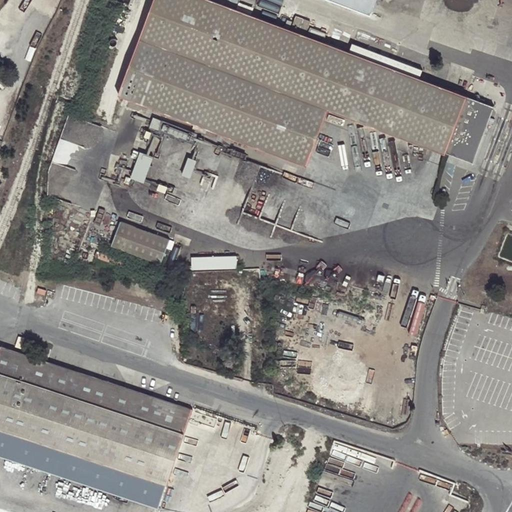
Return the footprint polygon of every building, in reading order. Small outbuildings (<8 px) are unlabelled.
[(213,0),(154,0),(140,38),(329,110),(447,153),(468,96),(405,71),(349,51),(324,40),(309,34),(305,34),(299,32),(290,29),(213,0)] [(295,17),(290,29),(299,32),(304,20),(295,17)] [(310,23),(304,20),(299,32),(305,34),(310,23)] [(312,26),(309,34),(324,40),(327,32),(312,26)] [(119,95),(308,166),(329,110),(140,38),(119,95)] [(349,51),(405,71),(407,64),(352,43),(349,51)] [(494,106),(468,96),(447,153),(474,162),(494,106)] [(72,140),(82,140),(81,117),(72,117),(72,140)] [(130,178),(146,180),(149,153),(132,151),(130,178)] [(110,246),(158,264),(167,241),(119,222),(110,246)] [(189,255),(190,267),(236,267),(236,254),(189,255)] [(196,310),(234,308),(233,287),(195,289),(196,310)] [(25,338),(18,336),(15,347),(21,349),(25,338)] [(2,345),(0,350),(0,372),(185,434),(193,409),(2,345)] [(185,434),(0,372),(0,431),(167,487),(185,434)] [(167,487),(0,431),(0,457),(159,510),(167,487)]
